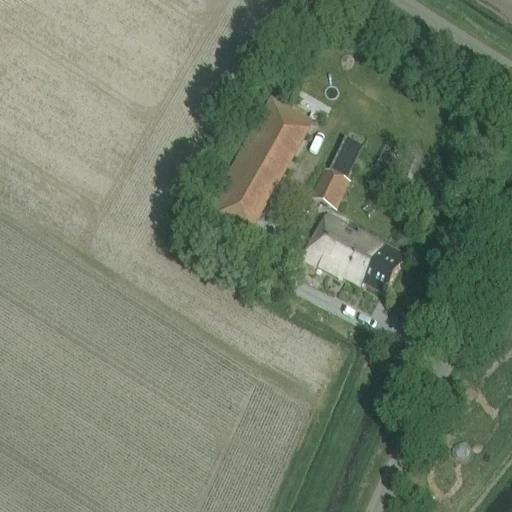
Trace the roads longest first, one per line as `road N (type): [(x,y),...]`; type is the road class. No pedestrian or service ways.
road 1 (unclassified): [(380,511),(461,336),(511,253)]
road 2 (unclassified): [(511,73),(396,0)]
